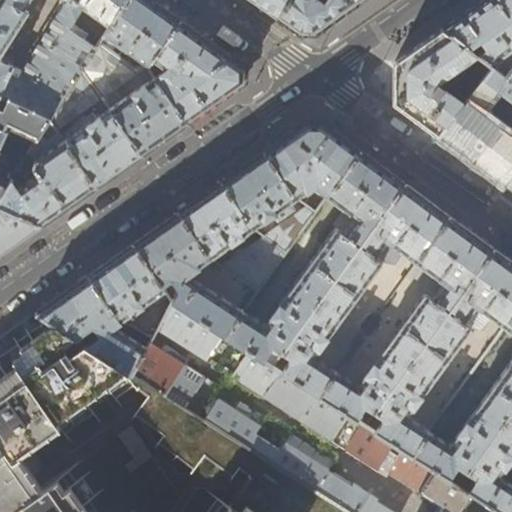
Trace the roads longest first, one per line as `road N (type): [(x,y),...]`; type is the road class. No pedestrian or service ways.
road 1 (residential): [(511,225),(314,76)]
road 2 (residential): [(204,0),(314,76)]
road 3 (residential): [(314,76),(423,0)]
